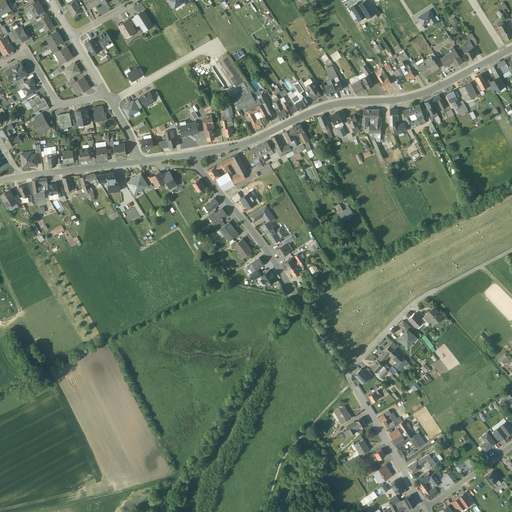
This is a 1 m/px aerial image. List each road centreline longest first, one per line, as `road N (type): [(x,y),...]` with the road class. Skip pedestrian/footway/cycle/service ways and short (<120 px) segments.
road 1 (residential): [(195,158),(242,148),(315,113),(431,94),(511,52)]
road 2 (track): [(293,295),(249,355),(245,383),(179,486),(73,511)]
road 3 (residential): [(195,158),(346,375)]
road 4 (track): [(511,384),(429,297),(511,253)]
road 5 (residential): [(346,375),(425,511)]
road 6 (track): [(352,385),(288,455),(267,511)]
road 7 (residential): [(108,100),(63,109),(28,58),(0,68)]
road 8 (residential): [(19,180),(139,164)]
